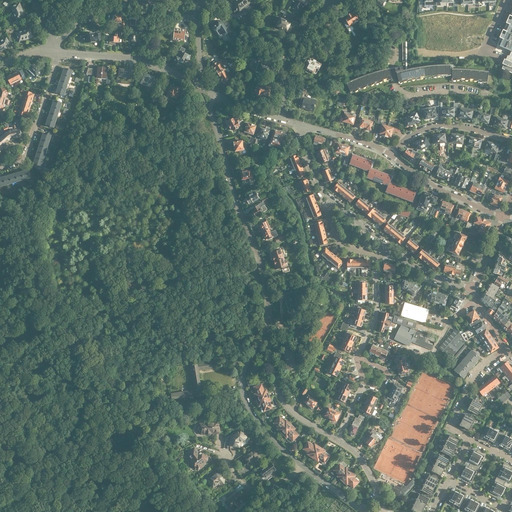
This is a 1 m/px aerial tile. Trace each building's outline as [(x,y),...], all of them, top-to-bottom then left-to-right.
[(245,7),(239,0),(234,0),(235,1),(233,2),(235,5),(234,6),(235,8),(232,10),(235,15),(237,14),(238,15),(240,15),(243,13),(243,11),(242,10),(245,7)] [(239,0),(245,7),(247,10),(250,8),(250,7),(249,5),(255,0),(239,0)] [(307,2),(303,0),(293,0),(292,3),(287,12),(293,14),(295,9),(299,11),(301,7),(303,8),(307,2)] [(14,14),(22,11),(19,4),(11,7),(12,10),(10,11),(11,14),(14,13),(14,14)] [(22,11),(14,14),(16,20),(24,17),(22,11)] [(358,18),(354,12),(347,16),(348,18),(342,21),(348,30),(353,27),(351,25),(359,20),(358,18)] [(511,12),(510,16),(509,15),(506,23),(507,24),(504,30),(503,30),(499,38),(500,38),(497,46),(511,52),(509,57),(508,56),(506,60),(504,59),(502,64),(504,65),(502,69),(511,73),(511,12)] [(112,14),(111,26),(120,26),(121,24),(122,14),(115,13),(115,14),(112,14)] [(279,21),(276,26),(289,33),(293,24),(277,16),(275,19),(279,21)] [(480,30),(480,19),(423,21),(424,29),(469,28),(469,30),(480,30)] [(228,25),(225,27),(223,23),(222,22),(219,21),(217,20),(217,25),(216,25),(215,26),(214,26),(214,27),(214,28),(214,29),(215,30),(216,30),(220,36),(224,33),(225,35),(227,34),(229,36),(231,35),(232,36),(236,34),(233,30),(235,29),(232,25),(229,27),(228,25)] [(23,31),(26,39),(32,37),(29,29),(23,31)] [(174,39),(174,41),(176,42),(177,40),(184,41),(184,40),(185,39),(186,37),(185,37),(185,35),(186,34),(186,32),(185,32),(185,31),(175,29),(174,39)] [(26,39),(23,31),(16,34),(19,42),(26,39)] [(110,37),(109,42),(118,43),(119,38),(121,39),(122,32),(119,32),(113,32),(113,34),(115,34),(115,37),(113,37),(110,37)] [(94,35),(94,34),(86,36),(86,37),(84,37),(84,39),(84,40),(85,40),(85,42),(87,42),(87,43),(96,41),(99,40),(101,40),(100,34),(98,34),(94,35)] [(129,41),(141,42),(141,38),(139,37),(139,35),(129,34),(129,41)] [(473,46),(473,35),(420,37),(420,47),(473,46)] [(0,41),(4,49),(10,46),(6,38),(0,41)] [(185,49),(182,48),(177,57),(175,61),(178,62),(179,62),(183,64),(186,59),(188,60),(190,56),(183,52),(185,49)] [(227,60),(229,63),(232,61),(229,57),(222,55),(221,58),(227,60)] [(305,72),(311,75),(312,73),(316,74),(318,70),(321,65),(316,62),(316,61),(314,60),(315,58),(311,57),(310,59),(309,59),(307,64),(308,64),(305,69),(307,70),(305,72)] [(215,74),(216,76),(226,70),(220,61),(216,63),(215,61),(212,63),(213,65),(216,71),(215,72),(215,74)] [(27,69),(32,74),(37,68),(33,63),(27,69)] [(256,70),(270,74),(270,72),(273,73),(275,68),(262,64),(261,67),(257,66),(256,70)] [(97,75),(97,78),(107,78),(106,84),(110,84),(110,78),(106,78),(107,73),(107,72),(108,71),(109,67),(105,66),(105,67),(103,66),(102,68),(98,67),(98,68),(95,68),(95,75),(97,75)] [(451,76),(450,69),(450,66),(443,67),(438,67),(433,67),(428,68),(422,69),(415,70),(397,74),(399,82),(403,81),(403,83),(411,80),(412,81),(420,78),(420,79),(428,77),(429,78),(437,76),(437,77),(445,76),(446,77),(451,76)] [(37,68),(32,74),(34,76),(30,80),(34,83),(37,79),(36,78),(42,72),(37,68)] [(62,75),(70,77),(72,71),(64,68),(62,75)] [(131,84),(133,70),(126,70),(126,69),(119,69),(119,76),(117,76),(117,80),(122,81),(122,84),(131,84)] [(226,70),(216,76),(217,77),(219,78),(220,77),(223,83),(224,83),(225,85),(228,83),(227,81),(231,78),(230,78),(234,76),(231,71),(227,73),(226,70)] [(392,78),(390,70),(384,71),(378,73),(372,75),(365,77),(364,78),(355,81),(347,85),(351,93),(354,91),(355,92),(362,88),(363,89),(370,85),(371,86),(378,82),(379,83),(387,80),(387,81),(392,79),(392,78)] [(482,83),(487,83),(488,73),(481,72),(472,71),(466,71),(457,70),(452,70),(452,79),(456,79),(456,81),(465,80),(465,81),(473,80),(473,82),(482,81),(482,83)] [(12,74),(16,81),(21,79),(17,72),(12,74)] [(16,81),(12,74),(7,77),(11,84),(16,81)] [(148,92),(153,94),(156,87),(152,86),(155,78),(146,74),(141,84),(150,88),(148,92)] [(62,75),(60,81),(68,83),(70,77),(62,75)] [(58,87),(66,90),(68,83),(60,81),(58,87)] [(261,95),(269,96),(271,87),(261,85),(261,84),(257,83),(255,94),(257,94),(257,96),(260,97),(261,95)] [(66,90),(58,87),(56,93),(64,96),(66,90)] [(179,92),(180,92),(180,88),(177,87),(176,88),(172,87),(172,88),(168,87),(166,96),(178,99),(179,92)] [(302,107),(309,109),(309,110),(313,112),(316,100),(312,99),(311,100),(305,99),(302,107)] [(52,107),(60,110),(62,103),(54,101),(52,107)] [(445,117),(448,117),(448,109),(448,107),(445,107),(445,109),(442,109),(442,108),(441,108),(441,102),(438,102),(439,110),(442,111),(442,117),(443,118),(445,118),(445,117)] [(466,111),(461,110),(461,106),(458,106),(457,108),(457,111),(460,112),(459,118),(460,119),(462,119),(463,118),(465,119),(466,111)] [(50,113),(58,116),(60,110),(52,107),(50,113)] [(473,108),(472,112),(466,111),(465,119),(467,119),(468,120),(470,120),(471,120),(472,114),(475,115),(476,109),(473,108)] [(497,126),(499,127),(502,119),(496,118),(498,110),(495,109),(493,116),(492,119),(495,120),(494,125),(494,126),(494,127),(496,127),(497,126)] [(364,111),(361,110),(359,118),(361,118),(360,122),(361,122),(359,128),(360,128),(361,128),(362,129),(363,128),(363,129),(363,128),(365,128),(368,117),(362,115),(364,111)] [(480,122),(482,122),(484,114),(479,113),(479,111),(477,111),(475,117),(477,118),(476,121),(477,121),(477,122),(479,122),(480,122)] [(347,123),(348,123),(350,113),(345,112),(342,122),(344,122),(345,123),(346,123),(347,123)] [(48,120),(56,122),(58,116),(50,113),(48,120)] [(356,115),(350,113),(348,123),(348,124),(349,124),(350,124),(351,124),(353,125),(356,115)] [(420,121),(419,119),(420,118),(418,113),(416,114),(411,116),(414,124),(417,123),(419,123),(419,122),(420,121)] [(412,125),(414,124),(411,116),(410,114),(408,115),(409,117),(403,120),(403,122),(404,122),(406,127),(409,126),(410,127),(412,126),(412,125)] [(240,127),(239,125),(242,125),(243,121),(243,119),(238,118),(237,117),(236,118),(235,117),(232,119),(233,120),(229,122),(231,125),(229,126),(231,130),(233,128),(234,131),(238,129),(239,129),(240,128),(240,127)] [(368,117),(365,128),(367,129),(366,130),(367,130),(368,130),(369,131),(370,131),(372,126),(373,127),(375,121),(371,120),(371,118),(368,117)] [(502,119),(499,127),(502,128),(502,129),(504,129),(505,129),(506,125),(508,125),(509,121),(502,119)] [(56,122),(48,120),(46,125),(54,128),(56,122)] [(388,127),(385,137),(388,138),(388,137),(391,138),(393,132),(397,133),(400,130),(396,126),(392,125),(392,123),(389,122),(388,127)] [(382,136),(385,137),(388,127),(385,126),(385,124),(382,123),(379,134),(382,135),(382,136)] [(14,130),(17,138),(22,136),(20,129),(17,129),(16,124),(13,125),(14,128),(14,130)] [(244,132),(253,135),(256,127),(247,124),(244,132)] [(270,131),(269,131),(270,128),(266,127),(266,130),(261,128),(258,137),(267,140),(270,131)] [(8,132),(12,139),(17,138),(14,130),(8,132)] [(41,140),(49,142),(52,132),(49,131),(48,134),(43,133),(41,140)] [(269,146),(272,148),(273,145),(282,148),(287,135),(274,131),(269,146)] [(2,137),(7,143),(12,139),(8,132),(2,137)] [(323,141),(325,142),(325,139),(316,136),(314,142),(314,145),(317,146),(317,143),(322,145),(323,141)] [(465,145),(474,147),(476,139),(473,138),(473,137),(471,137),(470,138),(469,141),(466,140),(465,145)] [(420,140),(424,148),(429,145),(426,138),(425,138),(424,138),(420,140)] [(478,140),(476,139),(474,147),(471,157),(474,158),(476,148),(479,148),(481,141),(481,140),(481,139),(479,139),(478,140)] [(39,146),(47,148),(49,142),(41,140),(39,146)] [(421,150),(424,148),(420,140),(412,145),(414,149),(415,148),(416,149),(417,149),(416,152),(419,154),(420,150),(421,150)] [(240,151),(240,154),(241,155),(246,154),(246,153),(246,150),(244,151),(243,141),(234,143),(236,152),(240,151)] [(341,154),(344,145),(343,145),(342,145),(341,144),(341,145),(338,144),(335,153),(338,154),(338,153),(341,154)] [(344,146),(344,145),(341,154),(341,155),(346,156),(345,161),(344,161),(343,165),(347,166),(351,153),(348,152),(349,147),(347,146),(346,146),(345,145),(344,146)] [(39,146),(37,152),(45,154),(47,148),(39,146)] [(317,153),(319,158),(326,155),(324,150),(317,153)] [(413,157),(418,161),(421,155),(419,154),(416,152),(414,155),(411,153),(411,154),(407,150),(405,153),(404,153),(403,154),(404,155),(403,156),(410,161),(413,157)] [(35,158),(43,160),(45,154),(37,152),(35,158)] [(422,169),(424,170),(428,163),(422,159),(423,158),(422,158),(424,154),(422,153),(421,155),(418,161),(420,162),(418,166),(418,167),(419,168),(420,169),(421,168),(422,169)] [(511,155),(509,155),(506,153),(504,160),(498,158),(497,162),(503,163),(507,165),(508,162),(511,163),(511,155)] [(289,161),(290,164),(299,160),(297,155),(290,158),(291,161),(289,161)] [(326,155),(319,158),(321,163),(330,159),(329,157),(327,158),(326,155)] [(357,166),(360,158),(356,156),(356,157),(353,155),(350,163),(353,164),(353,165),(356,167),(357,166)] [(43,160),(35,158),(33,164),(41,167),(43,160)] [(363,159),(360,158),(357,166),(360,167),(359,168),(363,169),(363,168),(366,161),(366,160),(363,159)] [(366,170),(369,172),(370,169),(373,163),(369,161),(369,162),(366,161),(363,168),(366,169),(366,170)] [(434,166),(428,163),(424,170),(426,171),(427,171),(427,172),(429,173),(430,173),(433,169),(435,170),(437,166),(435,165),(434,166)] [(438,177),(442,179),(446,170),(442,168),(442,167),(441,167),(442,164),(439,163),(437,166),(435,170),(438,171),(436,175),(438,177)] [(499,171),(503,172),(508,175),(508,174),(511,175),(511,174),(511,166),(507,165),(503,163),(499,171)] [(301,165),(294,168),(295,171),(293,172),(294,174),(303,170),(301,165)] [(485,171),(490,172),(494,174),(496,174),(498,170),(483,166),(482,169),(485,170),(485,171)] [(322,172),(324,177),(333,174),(332,171),(331,172),(329,169),(328,170),(327,167),(322,169),(323,171),(322,172)] [(255,175),(255,168),(250,168),(250,170),(251,170),(251,171),(248,171),(248,170),(241,170),(241,175),(242,175),(242,180),(243,180),(243,184),(248,184),(248,182),(253,182),(253,175),(255,175)] [(373,170),(370,169),(369,172),(367,177),(371,178),(370,179),(374,180),(374,179),(377,172),(377,171),(373,170)] [(22,172),(25,180),(31,178),(28,170),(22,172)] [(446,170),(442,179),(446,181),(446,180),(448,181),(452,174),(453,174),(454,172),(451,170),(450,171),(450,172),(446,170)] [(16,174),(18,182),(25,180),(22,172),(16,174)] [(381,182),(384,174),(380,172),(380,173),(377,172),(374,179),(377,180),(377,182),(380,183),(381,182)] [(10,175),(12,183),(18,182),(16,174),(10,175)] [(333,174),(324,177),(326,183),(334,180),(332,177),(334,176),(333,174)] [(386,175),(384,174),(381,182),(384,183),(383,184),(387,185),(390,176),(387,175),(386,175)] [(459,186),(460,187),(464,178),(460,176),(461,175),(459,174),(454,183),(456,184),(456,185),(456,186),(459,187),(459,186)] [(3,177),(6,185),(12,183),(10,175),(3,177)] [(472,193),(475,194),(479,185),(476,184),(477,181),(475,180),(475,179),(473,177),(471,182),(473,183),(470,191),(472,192),(472,193)] [(500,177),(497,183),(506,187),(507,188),(509,182),(508,182),(509,182),(506,180),(506,179),(503,178),(503,179),(500,177)] [(467,179),(464,178),(460,187),(460,188),(462,189),(463,188),(464,188),(466,189),(470,179),(468,178),(467,179)] [(299,186),(300,189),(309,185),(307,180),(300,183),(301,186),(299,186)] [(333,189),(338,192),(344,185),(342,183),(341,184),(338,182),(333,189)] [(393,194),(396,186),(392,184),(392,185),(389,183),(386,191),(390,192),(389,193),(393,195),(393,194)] [(505,190),(506,187),(497,183),(494,189),(504,193),(504,192),(505,192),(505,190)] [(309,185),(300,189),(301,191),(303,190),(304,193),(311,190),(309,185)] [(344,185),(338,192),(342,196),(347,190),(345,188),(346,186),(344,185)] [(479,185),(475,194),(477,195),(478,195),(481,196),(482,193),(485,195),(485,193),(488,188),(485,186),(484,188),(479,185)] [(399,187),(396,186),(393,194),(396,195),(396,196),(399,197),(400,196),(403,188),(399,187)] [(406,198),(409,191),(405,189),(405,190),(403,188),(400,196),(403,197),(402,198),(406,200),(406,198)] [(486,199),(488,200),(491,193),(493,194),(495,191),(488,188),(485,193),(488,194),(486,199)] [(342,196),(346,199),(352,192),(350,190),(349,191),(347,190),(342,196)] [(412,192),(409,191),(406,198),(409,200),(409,201),(412,202),(416,193),(412,192)] [(246,198),(250,204),(253,202),(254,203),(259,199),(255,192),(249,196),(250,196),(246,198)] [(352,192),(346,199),(350,203),(356,197),(353,195),(354,193),(352,192)] [(424,192),(423,192),(418,206),(426,209),(428,204),(430,205),(430,203),(434,205),(437,198),(431,196),(431,195),(427,193),(426,193),(425,192),(424,192)] [(491,193),(488,200),(487,201),(490,202),(489,204),(498,208),(500,203),(502,198),(493,194),(491,193)] [(303,205),(306,204),(315,200),(313,194),(306,197),(307,200),(299,204),(300,206),(303,205)] [(355,205),(359,208),(365,200),(364,199),(362,200),(360,198),(355,205)] [(315,200),(306,204),(307,206),(309,205),(310,208),(317,205),(315,200)] [(365,200),(359,208),(363,211),(368,205),(366,203),(367,202),(365,200)] [(267,211),(267,210),(268,210),(265,205),(267,204),(265,202),(263,203),(258,206),(257,205),(255,207),(256,208),(252,210),(256,216),(260,214),(262,212),(263,213),(267,211)] [(442,210),(445,212),(448,203),(444,202),(442,202),(442,204),(441,204),(440,207),(440,208),(439,211),(441,212),(442,210)] [(451,205),(448,203),(445,212),(448,213),(447,214),(449,215),(448,218),(451,219),(453,214),(450,213),(451,212),(453,208),(452,208),(453,206),(451,205)] [(368,205),(363,211),(368,215),(373,209),(371,207),(372,205),(370,204),(368,205)] [(309,211),(310,214),(319,210),(317,205),(310,208),(311,211),(309,211)] [(368,215),(372,219),(378,211),(376,209),(375,211),(373,209),(368,215)] [(319,210),(310,214),(311,216),(313,215),(314,218),(321,215),(319,210)] [(457,215),(453,214),(451,219),(450,223),(454,224),(455,219),(458,220),(458,218),(461,220),(465,211),(461,210),(459,210),(458,212),(457,213),(457,214),(457,215)] [(468,212),(465,211),(461,220),(464,221),(464,222),(466,223),(468,220),(469,216),(470,214),(468,213),(468,212)] [(372,219),(376,222),(383,215),(381,213),(379,214),(377,212),(372,219)] [(383,215),(376,222),(381,226),(386,219),(383,217),(384,216),(383,215)] [(480,226),(483,219),(479,218),(478,218),(476,217),(472,226),(474,227),(475,224),(479,226),(480,226)] [(489,223),(490,222),(484,220),(483,219),(480,226),(479,226),(477,231),(485,233),(486,231),(487,231),(489,228),(490,224),(489,223)] [(259,226),(262,232),(272,228),(271,227),(270,228),(267,220),(263,222),(263,224),(259,226)] [(308,229),(308,230),(324,227),(323,221),(315,223),(315,227),(308,229)] [(388,234),(394,226),(392,224),(391,226),(388,224),(383,230),(388,234)] [(388,234),(392,237),(397,231),(394,229),(396,227),(394,226),(388,234)] [(324,227),(308,230),(309,233),(312,232),(311,230),(314,230),(314,232),(316,231),(317,235),(325,233),(324,227)] [(272,228),(262,232),(265,239),(270,238),(270,239),(278,236),(275,230),(276,230),(275,228),(272,229),(272,228)] [(454,237),(464,242),(468,233),(467,233),(457,230),(454,237)] [(392,237),(397,241),(402,233),(400,231),(399,233),(397,231),(392,237)] [(427,241),(430,243),(435,237),(434,237),(437,233),(435,232),(432,235),(427,241)] [(402,233),(397,241),(400,244),(405,238),(403,236),(404,234),(402,233)] [(275,239),(277,243),(288,238),(286,234),(279,237),(279,238),(275,239)] [(464,242),(454,237),(453,238),(450,236),(447,241),(444,240),(443,242),(452,246),(460,250),(464,242)] [(405,246),(409,249),(416,242),(414,240),(412,241),(410,239),(405,246)] [(416,242),(409,249),(414,253),(419,247),(416,245),(417,243),(416,242)] [(449,252),(458,256),(460,250),(452,246),(450,246),(448,248),(447,248),(446,251),(449,252)] [(322,258),(323,259),(330,251),(326,248),(320,254),(323,256),(322,258)] [(273,257),(275,261),(284,258),(282,250),(279,251),(278,249),(273,251),(273,252),(271,253),(272,257),(273,257)] [(417,256),(421,259),(428,252),(426,250),(425,252),(422,250),(417,256)] [(330,251),(323,259),(325,261),(327,260),(329,261),(334,255),(330,251)] [(428,252),(421,259),(426,263),(431,257),(429,255),(430,253),(428,252)] [(497,262),(496,263),(501,265),(501,264),(504,265),(506,262),(500,253),(499,253),(498,255),(498,256),(498,257),(497,257),(497,258),(496,262),(497,262)] [(330,265),(332,267),(339,259),(334,255),(329,261),(332,263),(330,265)] [(431,257),(426,263),(430,267),(437,259),(435,257),(433,259),(431,257)] [(284,258),(275,261),(276,265),(274,265),(275,269),(285,267),(282,268),(283,273),(290,271),(288,266),(287,261),(285,261),(284,258)] [(339,259),(332,267),(334,268),(335,267),(338,269),(343,263),(339,259)] [(437,259),(430,267),(435,270),(440,264),(437,262),(438,261),(437,259)] [(443,273),(449,274),(451,266),(451,264),(448,263),(448,265),(445,265),(443,273)] [(501,265),(496,263),(494,267),(505,272),(507,269),(508,270),(509,268),(504,265),(501,264),(501,265)] [(506,272),(505,272),(494,267),(494,268),(493,268),(493,269),(493,270),(493,271),(491,275),(497,274),(499,276),(499,275),(505,279),(507,276),(504,275),(506,272)] [(505,285),(506,286),(509,282),(505,279),(499,275),(499,276),(496,280),(505,285)] [(403,287),(405,289),(410,282),(405,278),(400,287),(402,288),(403,287)] [(502,289),(505,285),(496,280),(494,284),(502,289)] [(405,289),(410,292),(415,285),(410,282),(405,289)] [(488,287),(489,287),(500,293),(502,295),(503,293),(498,290),(499,288),(491,283),(490,284),(488,287)] [(415,285),(410,292),(413,294),(412,295),(415,296),(420,288),(415,285)] [(287,288),(287,290),(288,293),(283,295),(287,305),(289,310),(293,308),(294,311),(299,309),(297,304),(297,302),(296,302),(294,298),(302,295),(299,286),(291,289),(291,286),(287,288)] [(500,293),(489,287),(486,290),(494,295),(495,293),(499,295),(500,293)] [(495,301),(500,303),(501,302),(500,301),(496,299),(497,299),(493,297),(494,295),(486,290),(485,293),(484,294),(492,299),(495,301)] [(434,302),(436,293),(431,291),(428,301),(431,302),(431,301),(434,302)] [(492,299),(484,294),(481,300),(481,302),(485,304),(484,305),(487,307),(488,306),(491,308),(494,304),(491,302),(492,301),(491,301),(492,299)] [(367,295),(358,295),(358,300),(358,304),(362,304),(362,303),(365,303),(365,300),(367,300),(367,295)] [(450,309),(455,312),(459,305),(460,305),(461,305),(462,302),(463,302),(463,300),(462,300),(456,297),(450,309)] [(511,303),(508,301),(505,298),(502,303),(492,317),(495,321),(502,314),(501,314),(508,307),(511,304),(511,303)] [(500,303),(495,301),(494,303),(495,303),(494,304),(495,304),(493,306),(491,309),(490,310),(489,309),(487,312),(489,314),(489,315),(491,317),(497,309),(500,303)] [(424,308),(404,302),(397,315),(425,323),(427,314),(433,316),(435,311),(434,311),(432,311),(424,308)] [(350,312),(356,314),(364,316),(366,311),(362,310),(362,307),(358,306),(356,311),(351,310),(350,312)] [(479,319),(478,318),(478,316),(476,314),(474,311),(466,315),(471,323),(467,326),(469,330),(482,322),(479,319)] [(382,322),(390,324),(390,322),(387,321),(389,314),(384,313),(382,322)] [(497,322),(499,324),(507,315),(505,313),(503,316),(502,314),(495,321),(497,322)] [(395,316),(393,322),(415,329),(417,323),(399,318),(400,316),(396,315),(395,316)] [(509,316),(507,315),(499,324),(501,325),(501,326),(502,327),(508,321),(507,319),(509,316)] [(363,322),(354,319),(354,321),(352,320),(350,326),(356,328),(357,326),(361,327),(363,322)] [(503,328),(506,330),(511,324),(510,322),(508,321),(502,327),(503,328)] [(390,324),(382,322),(379,331),(383,332),(384,328),(385,328),(385,329),(387,330),(387,329),(389,330),(390,327),(389,326),(390,324)] [(469,330),(461,335),(465,342),(469,339),(472,338),(477,334),(486,329),(482,322),(469,330)] [(419,339),(421,340),(423,341),(424,341),(425,342),(427,336),(416,332),(414,337),(413,337),(416,331),(411,329),(409,333),(399,329),(394,339),(409,346),(411,342),(414,343),(416,338),(419,339)] [(472,338),(472,339),(475,343),(479,340),(489,334),(488,332),(486,329),(477,334),(472,338)] [(346,338),(354,342),(356,337),(347,333),(346,335),(347,336),(346,338)] [(459,333),(450,343),(442,352),(450,359),(465,342),(461,335),(459,333)] [(482,341),(484,344),(492,338),(489,334),(479,340),(480,342),(482,341)] [(354,342),(346,338),(343,343),(351,347),(354,342)] [(486,349),(495,343),(492,338),(484,344),(477,348),(481,352),(484,350),(486,349)] [(351,347),(343,343),(342,346),(341,346),(340,348),(349,352),(351,347)] [(383,349),(379,357),(384,360),(388,352),(387,351),(388,350),(387,349),(390,345),(388,344),(386,343),(383,349)] [(490,353),(498,348),(495,343),(486,349),(488,351),(489,351),(490,353)] [(369,353),(374,355),(378,347),(373,345),(369,353)] [(374,355),(379,357),(383,349),(378,347),(374,355)] [(285,350),(287,370),(295,369),(293,349),(285,350)] [(466,357),(475,364),(477,361),(478,361),(480,358),(472,351),(466,357)] [(334,362),(342,366),(344,361),(340,359),(342,356),(336,353),(334,357),(336,357),(334,362)] [(396,359),(397,364),(406,362),(404,355),(396,357),(397,359),(396,359)] [(475,364),(466,357),(454,371),(463,378),(462,378),(465,375),(468,372),(469,370),(472,367),(474,364),(475,364)] [(198,370),(213,368),(212,362),(209,362),(209,361),(206,362),(206,363),(197,364),(197,362),(192,363),(196,389),(171,393),(172,400),(197,396),(197,397),(203,396),(202,390),(202,389),(203,388),(203,384),(201,385),(198,370)] [(331,367),(339,371),(342,366),(334,362),(331,367)] [(500,367),(503,372),(510,366),(507,362),(500,367)] [(339,371),(331,367),(329,366),(325,375),(330,377),(332,374),(337,376),(339,371)] [(500,383),(495,376),(490,380),(496,387),(496,386),(500,383)] [(490,380),(486,383),(491,390),(495,387),(496,389),(498,388),(496,386),(496,387),(490,380)] [(255,394),(255,395),(257,394),(257,395),(260,394),(261,396),(267,393),(266,390),(264,391),(261,385),(257,386),(256,385),(256,383),(255,382),(254,382),(253,381),(252,381),(251,381),(250,381),(247,382),(250,388),(254,386),(257,393),(255,394)] [(342,388),(350,392),(352,387),(344,383),(342,388)] [(486,383),(482,386),(487,393),(488,392),(491,390),(486,383)] [(400,392),(401,393),(404,387),(399,384),(398,385),(394,384),(392,388),(400,392)] [(486,394),(488,395),(489,394),(488,392),(487,393),(482,386),(477,389),(483,396),(486,394)] [(298,392),(306,397),(310,391),(308,390),(303,387),(302,389),(300,388),(298,392)] [(339,393),(347,397),(350,392),(342,388),(339,393)] [(392,388),(390,393),(398,397),(400,392),(392,388)] [(269,398),(267,393),(261,396),(260,394),(257,395),(257,394),(255,395),(260,405),(262,405),(261,403),(264,402),(263,400),(269,398)] [(347,397),(339,393),(337,398),(345,402),(347,397)] [(398,397),(390,393),(387,398),(393,401),(392,404),(393,404),(393,405),(393,406),(395,406),(394,407),(395,407),(393,410),(397,412),(397,411),(399,412),(400,410),(402,407),(401,407),(402,405),(399,404),(398,403),(398,402),(397,402),(398,401),(396,400),(398,397)] [(308,395),(304,402),(309,406),(310,406),(309,407),(312,409),(313,408),(318,402),(308,395)] [(367,400),(375,404),(377,399),(369,395),(367,400)] [(262,405),(260,405),(260,407),(262,406),(264,411),(271,408),(269,402),(270,401),(269,398),(263,400),(264,402),(261,403),(262,405)] [(470,405),(480,410),(483,404),(473,399),(471,403),(470,405)] [(365,405),(374,410),(375,407),(374,406),(375,404),(367,400),(365,405)] [(374,410),(365,405),(362,410),(365,411),(364,414),(371,417),(374,410)] [(480,410),(470,405),(469,407),(467,410),(477,415),(480,410),(481,411),(481,410),(480,410)] [(325,416),(330,419),(334,411),(329,408),(325,416)] [(334,411),(330,419),(336,422),(338,418),(339,419),(341,414),(334,411)] [(348,432),(351,434),(351,435),(351,436),(353,437),(354,436),(354,435),(355,435),(358,428),(360,424),(358,424),(360,419),(363,421),(365,417),(359,415),(358,418),(356,417),(354,420),(355,420),(354,421),(353,423),(352,425),(348,432)] [(462,420),(472,425),(475,420),(465,415),(463,418),(462,420)] [(277,428),(278,429),(280,427),(280,428),(282,426),(284,427),(289,423),(286,420),(285,422),(280,417),(275,423),(279,427),(277,428)] [(473,426),(472,425),(462,420),(461,422),(459,426),(464,428),(463,429),(468,432),(468,430),(469,431),(472,425),(473,426)] [(206,434),(206,435),(207,435),(207,436),(208,436),(209,436),(209,435),(210,435),(210,434),(210,433),(213,432),(213,433),(216,434),(219,433),(217,422),(199,425),(197,430),(200,434),(206,434)] [(292,426),(289,423),(284,427),(282,426),(280,428),(280,427),(278,429),(287,437),(288,436),(287,435),(289,432),(288,431),(292,426)] [(488,441),(494,429),(494,430),(489,428),(490,427),(487,425),(482,434),(485,435),(483,438),(488,440),(488,441)] [(288,436),(287,437),(287,438),(290,442),(292,440),(293,440),(298,435),(293,430),(295,429),(292,426),(288,431),(289,432),(287,435),(288,436)] [(495,429),(494,429),(488,441),(488,442),(489,440),(494,443),(495,441),(498,442),(502,433),(499,432),(499,433),(494,430),(495,429)] [(245,439),(245,438),(246,437),(240,430),(231,437),(230,445),(239,447),(239,442),(242,440),(243,440),(245,439)] [(364,441),(366,442),(366,443),(370,446),(373,443),(378,438),(381,440),(383,437),(381,436),(382,435),(379,433),(378,433),(377,432),(376,433),(373,430),(369,433),(372,435),(368,439),(367,438),(364,441)] [(504,449),(510,437),(509,438),(505,436),(505,435),(502,433),(498,442),(500,443),(499,446),(504,448),(503,449),(504,449)] [(446,441),(447,441),(456,446),(457,446),(456,446),(457,444),(459,440),(449,435),(447,441),(446,440),(446,441)] [(444,446),(454,451),(454,452),(454,451),(456,448),(455,448),(456,446),(447,441),(444,446),(443,446),(444,446)] [(307,453),(308,454),(309,452),(310,453),(312,450),(314,451),(317,446),(315,444),(314,446),(308,442),(304,448),(308,451),(307,453)] [(322,449),(317,446),(314,451),(312,450),(310,453),(309,452),(308,454),(310,455),(309,457),(311,458),(312,456),(318,461),(319,459),(318,458),(320,455),(318,454),(322,449)] [(443,453),(442,454),(447,457),(448,455),(451,457),(452,455),(454,451),(444,446),(441,451),(440,451),(443,453)] [(207,458),(206,457),(204,457),(201,453),(199,454),(194,448),(187,454),(192,460),(190,461),(196,469),(196,468),(198,470),(202,466),(201,465),(207,460),(207,458)] [(260,458),(255,449),(244,457),(248,463),(252,460),(254,462),(257,460),(258,460),(260,458)] [(319,459),(318,461),(319,461),(319,462),(319,463),(322,465),(323,464),(323,465),(329,456),(323,453),(325,451),(322,449),(318,454),(320,455),(318,458),(319,459)] [(471,455),(470,456),(483,462),(482,461),(484,457),(485,457),(487,454),(478,449),(476,452),(474,451),(472,456),(471,455)] [(437,460),(447,465),(448,462),(449,460),(447,459),(447,457),(442,454),(441,456),(438,454),(438,455),(439,455),(437,460)] [(470,465),(479,470),(480,467),(479,466),(482,462),(483,462),(470,456),(471,456),(469,461),(471,462),(470,465)] [(434,466),(444,471),(445,469),(446,466),(447,466),(447,465),(437,460),(436,460),(434,466)] [(260,471),(267,480),(272,477),(270,474),(276,469),(271,463),(260,471)] [(500,471),(511,476),(511,474),(511,470),(511,469),(511,466),(504,463),(502,466),(503,466),(501,471),(500,471)] [(332,473),(337,477),(340,474),(340,475),(343,473),(344,474),(349,470),(346,467),(345,469),(340,464),(335,470),(332,473)] [(444,471),(434,466),(433,465),(434,466),(431,471),(441,476),(443,473),(444,471)] [(477,473),(479,470),(470,465),(468,468),(466,466),(464,471),(463,471),(475,477),(474,477),(476,472),(477,473)] [(348,478),(352,473),(349,470),(344,474),(343,473),(340,475),(340,474),(337,477),(336,478),(340,481),(341,479),(346,483),(343,486),(344,487),(347,484),(348,482),(347,482),(349,479),(348,478)] [(463,478),(462,481),(471,485),(472,482),(471,482),(474,477),(475,477),(463,471),(462,471),(464,472),(461,477),(463,478)] [(497,475),(496,478),(505,483),(506,480),(508,482),(511,477),(511,476),(500,471),(501,471),(498,476),(497,475)] [(208,480),(213,487),(214,487),(215,487),(216,486),(216,485),(219,483),(223,483),(225,475),(217,473),(208,480)] [(347,484),(348,485),(349,483),(353,487),(358,482),(353,477),(355,475),(352,473),(348,478),(349,479),(347,482),(348,482),(347,484)] [(426,480),(436,485),(437,485),(436,485),(437,483),(439,479),(429,474),(427,480),(426,479),(426,480)] [(492,486),(504,492),(503,492),(506,487),(503,486),(505,483),(496,478),(494,481),(495,482),(493,486),(492,486)] [(388,493),(402,500),(417,484),(413,480),(401,491),(391,487),(388,493)] [(423,485),(424,485),(434,490),(434,491),(434,490),(435,487),(436,485),(426,480),(424,485),(423,485)] [(434,490),(424,485),(421,490),(420,490),(431,496),(432,494),(434,490)] [(504,492),(492,486),(493,487),(490,491),(489,491),(488,494),(497,499),(498,496),(500,497),(503,492),(504,493),(504,492)] [(453,505),(454,505),(460,493),(459,494),(454,491),(453,493),(450,492),(446,501),(449,503),(449,502),(454,504),(453,505)] [(228,501),(223,495),(218,499),(228,511),(238,511),(248,504),(238,492),(228,501)] [(417,499),(426,504),(428,501),(429,499),(418,493),(418,494),(419,494),(417,499)] [(458,508),(461,509),(466,500),(463,499),(465,497),(460,494),(460,493),(454,505),(454,504),(459,507),(458,508)] [(426,504),(417,499),(416,499),(415,499),(416,500),(414,505),(424,510),(424,508),(425,508),(426,505),(427,505),(426,504)] [(469,511),(475,501),(475,502),(470,499),(468,501),(466,500),(461,509),(464,511),(465,510),(469,511)] [(479,511),(481,508),(479,507),(480,504),(475,502),(476,501),(475,501),(469,511),(479,511)]
